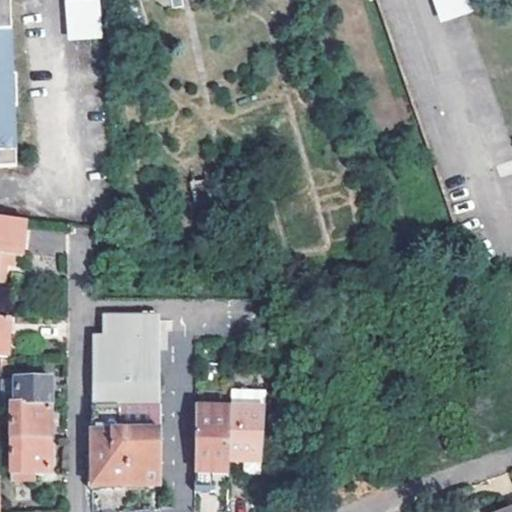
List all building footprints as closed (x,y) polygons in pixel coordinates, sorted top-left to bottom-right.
[(102,38),(99,0),(63,0),(66,40),(102,38)] [(468,0),(431,0),(438,22),(472,12),(468,0)] [(0,170),(9,170),(5,6),(0,6),(0,170)] [(0,286),(6,287),(8,269),(9,259),(17,259),(23,259),(27,223),(0,220),(0,286)] [(8,269),(16,269),(17,259),(9,259),(8,269)] [(159,316),(104,315),(103,337),(160,338),(159,316)] [(0,317),(0,355),(9,356),(9,318),(0,317)] [(103,337),(92,337),(91,392),(159,392),(160,338),(103,337)] [(3,381),(3,404),(12,404),(50,405),(51,377),(17,377),(17,381),(3,381)] [(91,392),(90,489),(158,489),(159,392),(91,392)] [(12,404),(11,437),(50,439),(50,405),(12,404)] [(261,465),(264,410),(230,410),(228,464),(261,465)] [(194,424),(193,485),(225,484),(225,424),(194,424)] [(11,437),(10,481),(35,482),(35,473),(50,473),(50,439),(11,437)]
